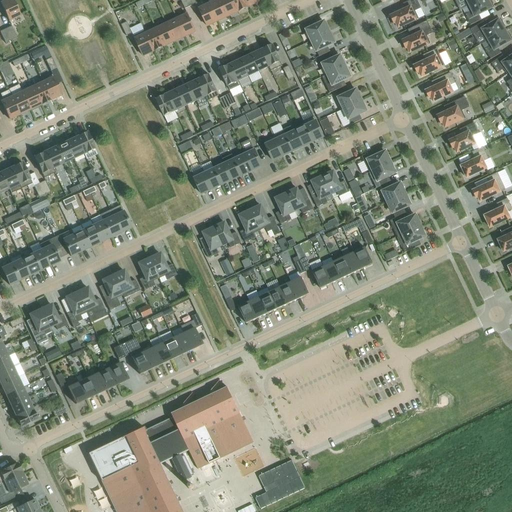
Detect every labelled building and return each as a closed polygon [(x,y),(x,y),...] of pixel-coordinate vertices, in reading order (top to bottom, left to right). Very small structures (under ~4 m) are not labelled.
[(12,0),(9,0),(1,4),(9,21),(20,16),(12,0)] [(191,6),(187,0),(180,0),(185,9),(191,6)] [(220,0),(210,5),(218,21),(228,17),(220,0)] [(220,0),(228,17),(239,12),(233,0),(220,0)] [(245,0),(233,0),(239,12),(249,7),(245,0)] [(391,17),(394,24),(396,24),(398,29),(419,19),(415,11),(421,9),(417,0),(412,0),(403,4),(406,10),(391,17)] [(487,0),(482,0),(467,8),(470,13),(466,15),(471,26),(482,21),(479,15),(494,8),(490,1),(489,2),(487,0)] [(218,21),(210,5),(199,10),(207,27),(218,21)] [(177,20),(185,37),(196,32),(188,15),(177,20)] [(443,15),(436,18),(439,24),(446,21),(443,15)] [(167,25),(175,42),(185,37),(177,20),(167,25)] [(312,41),(330,33),(325,22),(318,26),(315,20),(304,25),(312,41)] [(486,42),(489,41),(507,30),(501,20),(486,28),(483,23),(473,29),(479,39),(483,37),(486,42)] [(403,42),(406,49),(408,49),(410,54),(431,44),(427,37),(433,34),(427,21),(413,28),(416,35),(403,42)] [(121,25),(127,37),(133,34),(127,23),(121,25)] [(157,30),(164,47),(175,42),(167,25),(157,30)] [(12,27),(6,29),(11,41),(17,38),(12,27)] [(11,41),(6,29),(0,32),(5,44),(11,41)] [(147,34),(155,51),(164,47),(157,30),(147,34)] [(511,40),(511,39),(507,30),(489,41),(492,46),(485,50),(491,60),(501,54),(498,49),(511,40)] [(155,51),(147,34),(145,31),(134,37),(143,57),(155,51)] [(468,37),(465,32),(457,36),(460,42),(468,37)] [(312,41),(320,57),(330,52),(328,47),(335,43),(330,33),(312,41)] [(454,41),(447,44),(451,52),(458,48),(454,41)] [(272,71),(283,67),(273,45),(262,50),(272,71)] [(47,47),(31,55),(34,61),(43,56),(46,61),(52,58),(47,47)] [(271,72),(272,71),(262,50),(252,55),(259,72),(269,67),(271,72)] [(429,60),(415,67),(418,74),(420,73),(422,78),(435,72),(436,74),(443,70),(442,69),(445,67),(437,50),(427,55),(429,60)] [(328,75),(346,67),(341,56),(334,60),(331,54),(320,59),(328,75)] [(249,77),(259,72),(252,55),(241,60),(249,77)] [(510,74),(511,72),(511,57),(506,61),(503,56),(491,64),(498,74),(504,70),(507,75),(510,74)] [(51,72),(57,70),(52,58),(46,61),(51,72)] [(239,82),(249,77),(241,60),(231,65),(240,86),(241,86),(239,82)] [(231,65),(220,70),(230,91),(240,86),(231,65)] [(289,81),(294,78),(289,67),(283,69),(289,81)] [(328,75),(322,78),(330,94),(346,86),(344,81),(351,78),(346,67),(328,75)] [(426,92),(430,99),(432,98),(434,103),(454,94),(450,87),(456,84),(451,74),(440,79),(443,84),(426,92)] [(209,101),(219,96),(209,75),(199,80),(209,101)] [(43,83),(51,100),(62,95),(54,78),(43,83)] [(208,102),(209,101),(199,80),(188,85),(196,102),(206,97),(208,102)] [(33,88),(41,105),(51,100),(43,83),(33,88)] [(186,107),(196,102),(188,85),(178,90),(186,107)] [(22,93),(30,110),(41,105),(33,88),(22,93)] [(344,109),(362,101),(357,90),(350,94),(347,88),(336,93),(344,109)] [(175,112),(186,107),(178,90),(167,95),(175,112)] [(305,97),(301,90),(291,94),(294,102),(305,97)] [(13,98),(21,114),(30,110),(22,93),(13,98)] [(317,100),(314,93),(308,96),(311,103),(317,100)] [(21,114),(13,98),(11,94),(0,99),(0,100),(9,120),(21,114)] [(226,96),(231,108),(232,107),(237,105),(231,94),(226,96)] [(165,117),(175,112),(167,95),(157,100),(165,117)] [(231,108),(226,96),(220,99),(225,110),(231,108)] [(287,96),(281,99),(284,105),(290,102),(287,96)] [(455,109),(446,113),(438,117),(441,124),(443,123),(446,129),(466,119),(462,112),(470,108),(465,97),(452,103),(455,109)] [(281,101),(274,105),(277,112),(285,108),(281,101)] [(367,111),(362,101),(344,109),(352,125),(362,120),(360,115),(367,111)] [(318,103),(312,106),(314,111),(320,108),(318,103)] [(491,103),(482,107),(486,115),(495,111),(491,103)] [(271,104),(261,108),(265,115),(274,111),(271,104)] [(237,105),(232,107),(237,117),(241,115),(237,105)] [(258,110),(251,113),(254,120),(262,117),(263,116),(260,109),(258,110)] [(497,111),(492,114),(494,119),(500,117),(497,111)] [(245,116),(238,119),(242,127),(249,124),(245,116)] [(304,122),(305,125),(305,124),(314,143),(324,138),(314,117),(304,122)] [(328,119),(320,123),(327,138),(332,136),(335,135),(328,119)] [(462,136),(450,142),(453,149),(455,148),(457,154),(478,144),(474,136),(479,134),(474,123),(460,130),(462,136)] [(304,147),(314,143),(305,124),(305,125),(295,129),(304,147)] [(227,125),(219,128),(222,135),(230,131),(227,125)] [(219,129),(213,132),(216,138),(222,135),(219,129)] [(304,147),(295,129),(285,134),(294,152),(304,147)] [(284,131),(274,136),(284,157),(294,152),(285,134),(284,131)] [(95,150),(92,143),(87,133),(76,138),(84,155),(95,150)] [(209,134),(203,137),(206,143),(212,140),(209,134)] [(273,162),(284,157),(274,136),(264,141),(268,151),(273,162)] [(74,159),(84,155),(76,138),(66,143),(74,159)] [(63,164),(74,159),(66,143),(55,148),(63,164)] [(182,153),(187,150),(184,145),(179,147),(182,153)] [(45,152),(55,174),(55,173),(53,169),(63,164),(55,148),(45,152)] [(243,153),(244,156),(245,155),(252,172),(263,167),(257,156),(254,148),(243,153)] [(483,148),(473,153),(476,160),(461,167),(467,178),(487,169),(484,162),(489,159),(483,148)] [(391,163),(386,152),(379,156),(376,150),(362,157),(370,173),(373,172),(391,163)] [(45,152),(34,157),(44,179),(55,174),(45,152)] [(235,160),(242,176),(252,172),(245,155),(244,156),(235,160)] [(235,160),(225,165),(232,181),(242,176),(235,160)] [(222,186),(232,181),(225,165),(224,162),(213,167),(214,170),(215,169),(222,186)] [(27,186),(32,184),(28,176),(22,163),(12,168),(22,189),(27,186)] [(391,163),(373,172),(381,187),(391,182),(389,177),(396,173),(391,163)] [(9,190),(19,185),(21,189),(22,189),(12,168),(1,173),(9,190)] [(215,169),(214,170),(205,174),(212,190),(222,186),(215,169)] [(350,170),(343,173),(348,183),(354,180),(350,170)] [(205,174),(204,172),(194,177),(202,195),(212,190),(205,174)] [(331,172),(322,176),(331,195),(337,192),(342,203),(353,198),(345,181),(340,184),(334,172),(332,174),(331,172)] [(0,194),(9,190),(1,173),(0,173),(0,194)] [(506,190),(498,173),(487,178),(489,184),(473,192),(476,199),(478,198),(480,202),(506,190)] [(32,184),(27,186),(29,190),(34,187),(39,184),(34,174),(28,176),(32,184)] [(326,197),(331,195),(322,176),(314,180),(314,182),(312,183),(318,194),(312,197),(318,208),(328,203),(326,197)] [(45,181),(39,184),(45,195),(50,193),(45,181)] [(381,187),(388,203),(406,195),(401,184),(394,187),(391,182),(381,187)] [(39,184),(34,187),(39,198),(45,195),(39,184)] [(371,185),(362,189),(364,194),(373,190),(371,185)] [(295,189),(286,193),(295,212),(301,209),(304,214),(314,209),(309,198),(303,201),(298,190),(296,191),(295,189)] [(289,214),(295,212),(286,193),(277,197),(278,199),(276,200),(282,211),(276,214),(281,225),(292,220),(289,214)] [(39,198),(38,198),(39,200),(43,209),(50,206),(45,195),(39,198)] [(411,205),(406,195),(388,203),(395,219),(406,214),(404,209),(411,205)] [(511,208),(508,199),(497,204),(499,210),(485,217),(490,228),(510,219),(507,212),(511,209),(511,208)] [(368,210),(364,203),(359,206),(362,213),(368,210)] [(259,206),(250,210),(259,230),(265,227),(268,233),(272,231),(278,228),(273,217),(268,220),(262,207),(259,208),(259,206)] [(254,233),(259,230),(250,210),(241,214),(242,216),(240,217),(246,230),(241,232),(246,243),(256,238),(254,233)] [(42,211),(34,215),(35,218),(39,220),(45,217),(42,211)] [(121,233),(131,228),(123,212),(113,217),(121,233)] [(390,221),(398,238),(421,227),(415,216),(409,219),(406,214),(395,219),(390,221)] [(121,233),(113,217),(103,222),(111,238),(121,233)] [(111,238),(103,222),(93,226),(101,243),(111,238)] [(222,223),(214,227),(223,246),(228,243),(231,248),(241,244),(236,233),(231,235),(225,224),(223,225),(222,223)] [(349,225),(343,227),(346,233),(351,231),(349,225)] [(93,226),(83,231),(91,247),(101,243),(93,226)] [(217,248),(223,246),(214,227),(205,231),(206,233),(204,234),(209,245),(204,248),(209,259),(219,254),(217,248)] [(422,246),(419,241),(426,238),(421,227),(398,238),(405,253),(422,246)] [(511,234),(505,238),(496,242),(500,249),(502,248),(504,253),(511,249),(511,227),(509,229),(511,234)] [(278,228),(272,231),(275,236),(281,233),(278,228)] [(83,231),(73,236),(81,252),(91,247),(83,231)] [(367,246),(373,243),(368,232),(362,234),(367,246)] [(81,252),(73,236),(63,240),(61,235),(55,238),(60,249),(66,246),(71,257),(81,252)] [(60,249),(55,238),(49,241),(52,246),(42,251),(50,267),(60,262),(55,251),(60,249)] [(285,238),(278,241),(283,252),(290,249),(285,238)] [(294,240),(288,242),(291,248),(296,245),(294,240)] [(252,245),(246,248),(250,255),(256,253),(252,245)] [(355,254),(363,270),(373,265),(366,249),(355,254)] [(42,251),(32,255),(40,271),(50,267),(42,251)] [(344,256),(352,275),(363,270),(355,254),(354,252),(344,256)] [(394,258),(391,253),(385,256),(388,262),(394,258)] [(148,258),(158,279),(164,276),(166,281),(177,276),(172,265),(166,267),(160,254),(158,255),(157,254),(148,258)] [(32,255),(22,260),(30,276),(40,271),(32,255)] [(333,262),(334,264),(342,280),(352,275),(344,256),(333,262)] [(148,258),(140,262),(141,264),(138,265),(144,275),(138,278),(144,291),(155,286),(153,282),(158,279),(148,258)] [(252,266),(249,258),(241,262),(245,269),(252,266)] [(301,261),(306,272),(312,270),(306,258),(301,261)] [(22,260),(12,265),(20,281),(30,276),(22,260)] [(300,275),(306,272),(301,261),(300,261),(295,264),(300,275)] [(324,268),(332,284),(342,280),(334,264),(324,268)] [(20,281),(12,265),(2,269),(9,286),(20,281)] [(332,284),(324,268),(323,266),(312,271),(321,290),(332,284)] [(231,267),(224,270),(227,277),(234,274),(231,267)] [(112,275),(122,296),(124,299),(140,291),(135,280),(129,283),(124,271),(122,272),(121,271),(112,275)] [(122,296),(112,275),(104,279),(105,281),(102,282),(108,293),(102,296),(110,311),(120,306),(117,299),(122,296)] [(292,284),(299,300),(310,295),(302,279),(292,284)] [(280,287),(289,305),(299,300),(292,284),(291,281),(280,287)] [(230,292),(227,286),(220,289),(223,295),(230,292)] [(270,294),(278,310),(289,305),(280,287),(269,292),(270,294)] [(76,292),(86,313),(92,311),(94,315),(104,310),(99,299),(94,301),(88,289),(86,290),(85,288),(76,292)] [(76,292),(67,296),(68,298),(66,299),(72,312),(67,314),(74,329),(79,326),(78,323),(82,320),(80,316),(86,313),(76,292)] [(178,300),(174,293),(169,295),(172,303),(178,300)] [(260,298),(268,315),(278,310),(270,294),(260,298)] [(232,298),(226,301),(232,312),(237,309),(232,298)] [(250,303),(258,319),(268,315),(260,298),(250,303)] [(258,319),(250,303),(249,301),(238,306),(247,324),(258,319)] [(49,328),(54,325),(57,330),(68,325),(62,315),(57,317),(52,306),(49,307),(49,305),(40,309),(49,328)] [(148,305),(138,310),(142,318),(152,314),(148,305)] [(35,327),(30,330),(37,345),(48,340),(45,335),(51,333),(49,328),(40,309),(31,313),(32,315),(30,316),(35,327)] [(197,328),(202,326),(197,314),(191,317),(197,328)] [(10,323),(12,329),(24,323),(21,318),(10,323)] [(138,322),(131,326),(134,333),(142,330),(138,322)] [(184,334),(192,350),(202,345),(194,329),(184,334)] [(174,339),(181,355),(192,350),(184,334),(174,339)] [(163,344),(171,360),(181,355),(174,339),(163,344)] [(124,358),(130,355),(125,344),(119,346),(124,358)] [(171,360),(163,344),(153,349),(161,365),(171,360)] [(0,347),(0,360),(8,357),(3,346),(0,347)] [(119,360),(124,358),(119,346),(113,349),(119,360)] [(141,352),(150,370),(161,365),(153,349),(152,347),(141,352)] [(53,359),(49,352),(44,355),(48,362),(53,359)] [(150,370),(141,352),(131,357),(139,375),(150,370)] [(0,360),(0,373),(13,367),(8,357),(0,360)] [(108,367),(109,369),(117,385),(128,380),(119,362),(108,367)] [(0,373),(0,383),(1,386),(18,378),(13,367),(0,373)] [(99,374),(107,390),(117,385),(109,369),(99,374)] [(61,374),(55,376),(61,388),(66,385),(61,374)] [(89,379),(97,395),(107,390),(99,374),(89,379)] [(1,386),(6,396),(23,388),(18,378),(1,386)] [(79,384),(87,400),(97,395),(89,379),(79,384)] [(87,400),(79,384),(78,381),(67,387),(76,405),(87,400)] [(6,396),(11,406),(28,399),(23,388),(6,396)] [(183,482),(192,478),(192,477),(194,475),(185,456),(182,457),(181,455),(189,451),(198,470),(254,443),(228,388),(216,393),(212,395),(189,406),(184,408),(172,414),(173,416),(173,418),(153,428),(145,431),(144,428),(128,435),(124,437),(108,445),(99,449),(95,451),(88,454),(115,511),(183,511),(161,465),(173,459),(183,482)] [(28,399),(11,406),(16,417),(33,409),(28,399)] [(55,418),(67,412),(64,407),(53,412),(55,418)] [(16,417),(21,427),(38,419),(33,409),(16,417)] [(256,499),(261,510),(305,489),(294,465),(292,461),(259,477),(267,493),(256,499)] [(0,484),(0,485),(23,475),(18,464),(0,472),(0,484)] [(23,475),(0,485),(5,496),(2,498),(4,503),(16,498),(13,492),(28,485),(23,475)] [(37,511),(40,511),(35,500),(20,507),(17,502),(6,507),(8,511),(9,511),(12,511),(37,511)]
